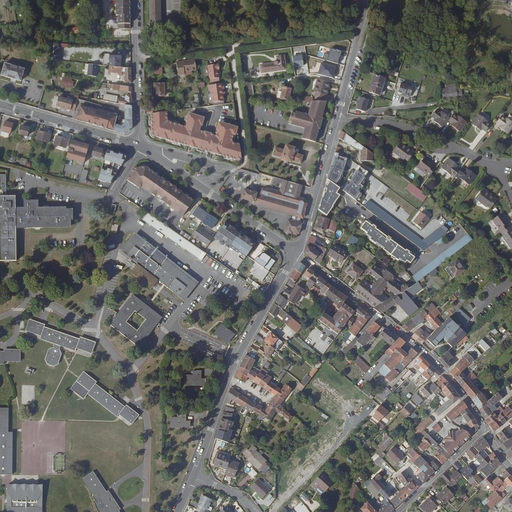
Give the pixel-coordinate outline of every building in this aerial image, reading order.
[(115,0),(116,15),(118,15),(118,24),(130,24),(129,0),(115,0)] [(149,0),(150,27),(161,26),(160,0),(149,0)] [(358,0),(351,0),(352,5),(353,12),(359,13),(359,4),(358,0)] [(329,66),(333,50),(325,48),(321,64),(329,66)] [(340,80),(348,52),(335,48),(333,50),(329,66),(331,67),(328,77),(340,80)] [(121,53),(109,53),(109,66),(121,68),(121,53)] [(260,65),(261,73),(286,70),(286,64),(285,60),(285,55),(276,57),(277,60),(276,60),(275,61),(274,62),(274,63),(260,65)] [(195,60),(176,62),(178,75),(184,74),(184,71),(196,70),(195,60)] [(24,69),(5,63),(1,75),(21,81),(24,69)] [(97,65),(85,64),(85,71),(88,71),(88,76),(96,77),(97,65)] [(208,65),(209,79),(220,78),(218,70),(219,70),(219,64),(208,65)] [(153,67),(154,75),(163,73),(162,66),(153,67)] [(384,78),(374,75),(369,92),(379,96),(384,78)] [(384,95),(389,80),(384,78),(380,94),(384,95)] [(330,83),(317,79),(314,91),(316,92),(315,96),(324,98),(325,94),(327,95),(330,83)] [(246,96),(254,95),(252,82),(244,83),(246,96)] [(401,82),(398,91),(402,93),(405,94),(406,96),(409,96),(410,95),(413,87),(401,82)] [(224,83),(208,85),(209,91),(211,90),(212,103),(214,102),(222,101),(224,101),(222,89),(224,88),(224,83)] [(154,84),(154,96),(164,96),(164,89),(169,89),(168,84),(154,84)] [(291,89),(283,87),(280,98),(288,101),(291,89)] [(456,87),(446,88),(442,89),(443,99),(458,97),(458,96),(456,88),(456,87)] [(126,95),(126,97),(124,104),(125,104),(125,105),(132,106),(132,96),(131,96),(130,96),(126,95)] [(74,112),(78,100),(73,98),(73,101),(67,99),(58,96),(56,106),(60,107),(66,109),(74,112)] [(126,97),(122,96),(121,99),(118,99),(117,103),(121,104),(124,104),(126,97)] [(358,105),(357,110),(366,112),(369,100),(360,97),(359,102),(358,105)] [(322,118),(326,101),(313,101),(309,115),(296,111),(292,111),(289,123),(305,127),(302,137),(315,141),(319,127),(320,127),(323,118),(322,118)] [(80,106),(76,119),(83,121),(83,122),(106,129),(106,128),(113,130),(115,124),(117,116),(97,110),(97,111),(80,106)] [(97,110),(117,116),(118,113),(98,107),(97,109),(97,110)] [(450,118),(441,111),(440,112),(437,109),(431,117),(434,119),(433,120),(437,123),(437,122),(443,127),(448,121),(450,118)] [(152,114),(151,134),(241,161),(242,158),(242,156),(241,150),(240,143),(234,141),(239,127),(218,121),(215,134),(201,130),(205,117),(189,112),(185,125),(170,121),(168,112),(152,114)] [(467,123),(458,115),(457,116),(454,113),(450,118),(448,121),(451,123),(450,125),(454,127),(460,132),(467,123)] [(488,122),(488,121),(479,114),(472,123),(478,128),(478,129),(481,131),(482,130),(485,132),(491,125),(488,122)] [(511,128),(511,121),(506,117),(505,118),(502,115),(496,123),(500,125),(498,127),(502,129),(508,134),(511,128)] [(121,126),(115,124),(113,130),(113,131),(124,134),(133,127),(133,120),(125,120),(125,123),(121,126)] [(13,123),(5,121),(1,131),(2,132),(10,134),(13,123)] [(21,125),(18,134),(27,136),(29,128),(21,125)] [(341,130),(339,138),(344,141),(347,135),(341,130)] [(38,131),(36,139),(48,143),(51,134),(38,131)] [(362,146),(347,135),(344,141),(361,150),(362,146)] [(56,136),(54,144),(66,148),(69,140),(56,136)] [(75,141),(73,149),(81,152),(84,144),(75,141)] [(403,144),(400,141),(392,152),(404,161),(405,159),(408,162),(415,152),(412,149),(411,151),(406,148),(406,147),(403,144)] [(295,148),(286,146),(285,150),(275,147),(272,156),(282,158),(282,159),(291,162),(291,161),(301,164),(304,155),(294,153),(295,148)] [(373,154),(362,146),(361,150),(361,161),(372,161),(373,154)] [(94,147),(92,155),(100,158),(103,150),(94,147)] [(106,153),(104,160),(123,165),(125,155),(111,151),(111,154),(106,153)] [(9,154),(8,161),(14,163),(16,156),(10,154),(9,154)] [(432,162),(425,156),(417,167),(426,174),(425,175),(428,178),(437,167),(434,165),(431,163),(432,162)] [(382,162),(378,158),(373,164),(379,167),(382,162)] [(349,159),(345,166),(358,176),(359,174),(363,169),(352,160),(349,159)] [(455,164),(448,159),(441,167),(451,175),(451,174),(455,177),(457,174),(460,170),(457,167),(458,166),(455,163),(455,164)] [(422,240),(369,200),(346,182),(349,177),(346,175),(347,174),(334,164),(331,168),(327,179),(340,188),(341,189),(424,251),(447,232),(440,227),(422,240)] [(183,216),(194,200),(177,188),(173,186),(152,171),(146,167),(134,169),(127,180),(135,186),(137,184),(141,186),(183,216)] [(470,171),(467,168),(466,170),(462,167),(460,170),(457,174),(460,177),(459,178),(469,185),(476,176),(469,171),(470,171)] [(116,171),(102,168),(99,180),(112,184),(116,171)] [(88,171),(83,169),(79,182),(96,187),(97,184),(85,180),(88,171)] [(363,169),(359,174),(370,182),(369,184),(368,183),(364,189),(370,193),(379,180),(363,169)] [(15,199),(7,199),(6,175),(0,174),(0,263),(16,263),(15,199)] [(340,188),(327,179),(322,197),(318,210),(321,212),(327,216),(334,206),(333,206),(340,195),(337,193),(340,188)] [(280,192),(299,197),(302,186),(283,180),(280,192)] [(410,182),(405,188),(423,202),(428,196),(419,190),(410,182)] [(413,217),(418,210),(386,187),(381,193),(413,217)] [(299,197),(280,192),(267,188),(266,189),(263,189),(261,190),(260,194),(244,189),(241,198),(255,202),(254,204),(293,215),(291,221),(288,220),(284,232),(291,234),(292,232),(299,234),(301,224),(299,223),(300,218),(303,218),(307,203),(305,199),(299,197)] [(475,199),(487,208),(488,207),(490,209),(498,199),(495,196),(493,198),(489,195),(489,194),(486,192),(483,189),(475,199)] [(25,208),(16,209),(16,226),(18,226),(18,227),(32,227),(32,228),(35,228),(39,228),(42,228),(42,226),(70,226),(69,219),(69,213),(65,213),(65,210),(65,207),(42,207),(42,208),(37,208),(33,208),(33,206),(25,206),(25,208)] [(192,214),(202,221),(208,214),(197,207),(192,214)] [(330,219),(327,216),(321,212),(316,227),(324,230),(326,230),(325,232),(327,232),(328,229),(335,232),(339,224),(330,219)] [(429,219),(421,212),(413,222),(422,229),(429,219)] [(508,219),(503,212),(492,220),(498,229),(495,232),(498,235),(501,233),(511,226),(508,223),(506,220),(508,219)] [(148,213),(143,220),(199,258),(203,251),(188,241),(180,235),(176,233),(148,213)] [(218,221),(208,214),(202,221),(212,229),(218,221)] [(389,235),(377,225),(376,227),(375,228),(372,226),(366,221),(360,228),(367,233),(366,234),(370,238),(369,239),(375,244),(376,243),(383,248),(383,249),(398,261),(399,259),(405,263),(407,261),(413,266),(418,260),(409,253),(408,253),(406,251),(407,250),(408,248),(392,236),(390,239),(387,237),(389,235)] [(116,234),(118,225),(114,224),(114,225),(112,225),(110,233),(116,234)] [(511,229),(511,226),(501,233),(503,236),(502,236),(510,249),(511,247),(511,231),(511,230),(511,229)] [(192,235),(208,246),(213,238),(198,227),(192,235)] [(228,228),(222,236),(233,243),(238,235),(228,228)] [(188,241),(191,237),(182,231),(180,235),(188,241)] [(199,282),(136,233),(121,251),(184,301),(199,282)] [(473,240),(468,233),(411,277),(415,283),(418,282),(473,240)] [(254,246),(238,235),(233,243),(248,254),(253,247),(254,246)] [(317,238),(310,235),(307,245),(305,252),(306,254),(314,260),(320,264),(327,250),(323,247),(318,245),(314,243),(317,238)] [(359,239),(353,235),(347,243),(354,247),(359,239)] [(347,253),(333,244),(327,254),(341,262),(347,253)] [(257,251),(253,247),(248,254),(247,256),(255,262),(257,259),(253,256),(257,251)] [(262,281),(276,261),(268,255),(267,257),(259,267),(258,269),(253,276),(262,281)] [(464,270),(457,260),(448,266),(455,276),(464,270)] [(376,262),(374,265),(382,271),(384,268),(376,262)] [(295,268),(301,273),(305,267),(301,263),(298,264),(295,268)] [(363,271),(353,264),(347,272),(356,279),(363,271)] [(375,307),(392,297),(403,293),(409,288),(405,283),(404,284),(401,286),(397,282),(396,283),(392,280),(395,277),(384,268),(382,271),(374,265),(356,288),(354,291),(356,293),(359,295),(359,294),(365,299),(365,300),(375,307)] [(295,282),(301,273),(295,268),(289,278),(287,281),(293,285),(295,282)] [(304,275),(310,278),(311,276),(314,273),(315,272),(309,268),(304,275)] [(404,269),(398,274),(400,278),(406,273),(404,269)] [(311,276),(310,278),(308,281),(313,286),(315,283),(317,280),(311,276)] [(317,280),(315,283),(322,288),(326,282),(319,276),(319,277),(317,280)] [(404,284),(395,277),(392,280),(396,283),(397,282),(401,286),(404,284)] [(322,293),(317,300),(319,302),(321,299),(325,295),(331,286),(332,286),(326,282),(322,288),(320,291),(322,293)] [(412,314),(419,309),(412,301),(415,299),(411,294),(414,291),(416,294),(423,288),(418,282),(415,283),(409,288),(403,293),(392,297),(375,307),(373,308),(380,314),(397,302),(400,300),(406,307),(403,310),(407,314),(409,312),(412,314)] [(502,285),(504,287),(500,290),(503,294),(507,291),(511,288),(511,287),(511,284),(510,282),(507,284),(506,282),(502,285)] [(285,289),(282,296),(286,300),(287,300),(294,304),(300,295),(304,297),(308,292),(297,285),(294,291),(291,289),(290,292),(285,289)] [(320,302),(325,306),(328,309),(331,305),(331,304),(328,302),(327,303),(324,301),(328,297),(332,300),(339,292),(331,286),(325,295),(321,299),(319,302),(320,302)] [(459,288),(454,293),(459,298),(464,294),(459,288)] [(335,302),(338,305),(337,307),(339,309),(347,298),(348,298),(339,291),(339,292),(332,300),(335,302)] [(133,294),(109,324),(139,347),(162,318),(133,294)] [(274,303),(280,308),(283,311),(288,301),(287,300),(286,300),(282,296),(280,294),(274,303)] [(338,305),(335,302),(332,300),(328,297),(324,301),(327,303),(328,302),(331,304),(331,305),(334,308),(335,309),(336,308),(337,307),(338,305)] [(351,301),(347,298),(338,310),(342,313),(349,306),(352,302),(351,301)] [(400,300),(397,302),(403,310),(406,307),(400,300)] [(284,319),(282,321),(286,324),(292,318),(283,311),(280,308),(274,303),(269,312),(270,313),(275,318),(277,313),(284,319)] [(432,303),(424,309),(419,313),(423,318),(425,317),(436,308),(432,303)] [(354,312),(360,316),(367,321),(371,316),(365,311),(360,308),(358,307),(354,312)] [(436,308),(425,317),(427,319),(436,330),(439,326),(442,324),(437,317),(441,314),(436,308)] [(455,313),(465,322),(469,318),(459,308),(455,313)] [(419,313),(411,319),(416,326),(427,319),(425,317),(423,318),(419,313)] [(451,315),(442,324),(445,326),(454,318),(451,315)] [(367,321),(360,316),(354,325),(360,329),(367,321)] [(351,317),(346,323),(350,326),(354,320),(351,317)] [(302,326),(292,318),(286,324),(297,333),(302,326)] [(30,319),(25,330),(41,336),(40,338),(55,343),(54,346),(49,348),(45,359),(48,363),(54,365),(58,363),(62,353),(60,349),(61,346),(76,351),(77,348),(92,353),(96,342),(80,336),(79,339),(44,327),(45,324),(30,319)] [(416,326),(411,319),(405,324),(401,327),(408,332),(416,326)] [(379,335),(385,328),(375,320),(366,331),(371,335),(372,336),(375,338),(379,335)] [(235,334),(221,323),(214,333),(227,344),(235,334)] [(360,329),(354,325),(349,332),(343,341),(345,343),(350,337),(353,340),(356,336),(355,336),(358,333),(360,329)] [(428,338),(422,343),(426,348),(432,343),(435,340),(439,335),(450,349),(456,343),(466,335),(467,334),(465,331),(457,338),(458,339),(455,342),(451,336),(446,330),(444,332),(439,326),(436,330),(430,336),(428,338)] [(397,338),(385,328),(379,335),(392,345),(397,338)] [(423,332),(419,328),(411,337),(416,341),(417,340),(421,334),(423,332)] [(356,336),(353,340),(340,354),(350,364),(353,361),(346,354),(357,342),(363,347),(370,339),(372,341),(375,338),(372,336),(371,335),(366,331),(359,339),(356,336)] [(266,343),(272,347),(276,342),(278,339),(271,332),(264,340),(264,341),(266,343)] [(427,334),(423,332),(421,334),(417,340),(422,343),(428,338),(430,336),(427,334)] [(261,344),(264,341),(264,340),(257,334),(255,338),(261,344)] [(488,334),(482,339),(486,343),(492,338),(488,334)] [(466,335),(456,343),(459,346),(464,341),(468,338),(466,335)] [(400,348),(404,343),(405,342),(399,338),(389,349),(401,360),(407,354),(400,348)] [(486,343),(482,339),(479,342),(486,351),(493,345),(489,341),(486,343)] [(262,347),(259,353),(268,359),(275,349),(272,347),(266,343),(263,347),(262,347)] [(411,349),(404,343),(400,348),(407,354),(411,349)] [(411,349),(407,354),(401,360),(400,362),(405,367),(410,361),(417,353),(411,348),(411,349)] [(0,364),(4,364),(4,361),(21,362),(21,349),(4,349),(4,351),(0,351),(0,364)] [(448,351),(438,359),(447,369),(452,365),(448,361),(453,357),(455,355),(454,354),(452,356),(448,351)] [(467,353),(463,357),(470,364),(474,361),(475,361),(478,358),(476,356),(473,359),(467,353)] [(246,355),(240,367),(250,372),(251,370),(255,360),(246,355)] [(365,373),(370,368),(358,356),(353,361),(365,373)] [(424,371),(430,364),(420,356),(417,359),(418,360),(416,363),(418,365),(415,368),(418,370),(418,369),(420,367),(424,371)] [(470,364),(463,357),(455,367),(461,373),(462,372),(470,364)] [(260,371),(262,369),(268,360),(265,358),(257,369),(259,370),(260,371)] [(287,359),(285,363),(286,364),(283,368),(287,370),(292,363),(287,359)] [(394,369),(397,365),(394,362),(387,368),(391,371),(394,369)] [(394,369),(399,373),(405,367),(400,362),(397,365),(394,369)] [(399,373),(394,369),(391,371),(387,368),(384,364),(378,371),(390,383),(399,373)] [(431,365),(430,364),(424,371),(431,376),(433,374),(436,370),(431,365)] [(250,372),(240,367),(235,376),(245,382),(248,377),(253,381),(257,375),(251,370),(250,372)] [(315,367),(308,376),(311,378),(318,370),(315,367)] [(461,373),(455,367),(449,372),(455,379),(461,373)] [(257,375),(253,381),(259,385),(266,374),(268,372),(262,369),(260,371),(259,373),(257,375)] [(284,370),(277,379),(280,381),(286,372),(284,370)] [(409,370),(401,378),(404,381),(406,380),(410,375),(412,373),(410,371),(409,370)] [(185,376),(185,386),(205,386),(206,379),(201,379),(201,371),(193,371),(193,376),(185,376)] [(431,376),(424,371),(423,373),(421,375),(427,380),(431,376)] [(461,373),(455,379),(461,387),(469,380),(471,382),(477,377),(472,372),(467,377),(462,372),(461,373)] [(125,408),(95,384),(96,382),(84,373),(71,389),(84,398),(88,393),(117,416),(119,414),(132,424),(138,415),(126,406),(125,408)] [(365,373),(354,385),(358,388),(369,376),(365,373)] [(266,374),(259,385),(264,388),(269,381),(272,377),(266,374)] [(311,378),(308,376),(306,374),(299,382),(305,386),(311,378)] [(427,380),(421,375),(420,375),(415,380),(421,386),(427,380)] [(437,380),(434,383),(441,390),(441,389),(449,383),(442,375),(439,378),(440,379),(438,381),(437,380)] [(389,390),(392,392),(393,393),(397,389),(397,388),(404,381),(401,378),(394,386),(389,390)] [(421,386),(415,380),(413,378),(410,382),(418,389),(421,386)] [(480,392),(471,382),(469,380),(461,387),(472,399),(480,392)] [(269,381),(264,388),(271,393),(276,386),(269,381)] [(441,390),(434,383),(433,382),(429,387),(430,389),(433,393),(428,397),(432,401),(434,398),(436,396),(441,390)] [(492,385),(490,382),(480,392),(487,402),(489,400),(484,392),(489,388),(492,385)] [(446,396),(447,397),(455,391),(449,383),(441,389),(446,396)] [(273,399),(280,405),(285,398),(292,389),(285,384),(281,389),(276,386),(271,393),(275,395),(273,399)] [(428,398),(428,397),(433,393),(430,389),(429,387),(426,384),(420,390),(428,398)] [(383,400),(392,392),(389,390),(387,387),(378,395),(383,400)] [(231,400),(235,402),(240,394),(231,388),(227,397),(225,403),(229,404),(231,400)] [(449,399),(445,402),(435,411),(438,415),(460,397),(455,391),(447,397),(449,399)] [(480,392),(472,399),(479,409),(487,402),(480,392)] [(502,398),(498,392),(488,401),(487,402),(479,409),(485,419),(493,412),(495,410),(493,406),(502,398)] [(240,394),(235,402),(244,408),(249,400),(240,394)] [(416,394),(411,399),(418,406),(424,400),(416,394)] [(380,406),(383,403),(375,397),(372,400),(380,406)] [(273,399),(269,405),(277,410),(289,421),(293,417),(283,409),(284,408),(282,406),(280,405),(273,399)] [(249,400),(244,408),(251,412),(252,410),(254,406),(256,404),(249,400)] [(451,421),(457,416),(467,408),(467,407),(462,400),(446,415),(451,421)] [(398,412),(403,407),(398,403),(396,405),(394,408),(398,412)] [(254,406),(252,410),(258,414),(262,408),(256,404),(254,406)] [(277,410),(269,405),(265,410),(273,415),(277,410)] [(369,420),(382,430),(386,426),(381,422),(389,411),(381,405),(369,420)] [(221,419),(231,421),(234,409),(225,406),(221,419)] [(405,406),(401,411),(407,417),(411,412),(405,406)] [(497,417),(493,420),(499,427),(502,424),(506,421),(509,418),(511,415),(511,410),(509,406),(504,411),(503,411),(499,415),(497,417)] [(9,408),(0,407),(0,474),(12,474),(13,432),(9,432),(9,408)] [(485,419),(489,425),(493,420),(497,417),(495,415),(497,412),(499,415),(503,411),(499,407),(496,410),(495,410),(493,412),(485,419)] [(263,408),(259,414),(258,418),(260,419),(262,420),(264,417),(269,420),(270,421),(273,415),(265,410),(263,408)] [(467,423),(474,418),(469,410),(467,408),(461,413),(463,415),(463,416),(463,417),(460,419),(465,425),(467,424),(467,423)] [(239,410),(234,409),(231,421),(234,422),(235,423),(239,410)] [(413,411),(408,416),(412,419),(417,414),(416,413),(413,411)] [(169,418),(169,428),(190,428),(190,421),(185,421),(186,413),(177,413),(177,418),(169,418)] [(433,420),(429,416),(413,430),(420,436),(422,438),(427,433),(423,429),(433,420)] [(474,418),(467,423),(467,424),(471,428),(474,433),(478,430),(478,428),(477,427),(479,426),(474,418)] [(218,430),(225,432),(227,433),(228,429),(232,430),(234,422),(231,421),(221,419),(218,430)] [(493,420),(489,425),(494,432),(499,427),(493,420)] [(437,433),(441,428),(438,424),(437,425),(436,424),(432,428),(437,433)] [(511,437),(504,428),(498,434),(503,441),(504,442),(511,437)] [(444,450),(450,456),(471,436),(467,432),(461,429),(455,434),(454,432),(453,431),(443,440),(444,441),(446,442),(441,447),(444,450)] [(422,438),(430,445),(434,448),(436,447),(438,449),(437,450),(447,460),(450,456),(444,450),(441,447),(441,446),(439,445),(432,437),(431,438),(431,437),(427,433),(422,438)] [(380,449),(383,451),(383,452),(387,448),(383,445),(390,437),(388,435),(377,446),(380,449)] [(423,451),(430,445),(422,438),(420,436),(416,439),(421,444),(418,447),(423,451)] [(383,445),(387,448),(394,441),(390,437),(383,445)] [(487,443),(482,437),(472,446),(478,453),(478,454),(483,459),(484,460),(487,463),(496,456),(494,452),(488,455),(486,457),(481,451),(485,446),(488,449),(490,447),(487,443)] [(500,446),(504,451),(511,444),(511,437),(511,438),(511,437),(504,442),(501,445),(500,446)] [(258,470),(260,472),(267,466),(268,465),(266,462),(267,461),(261,455),(264,453),(261,450),(258,453),(256,451),(258,449),(252,445),(248,450),(247,449),(243,453),(248,458),(247,459),(258,470)] [(396,464),(404,456),(394,446),(386,454),(396,464)] [(472,459),(474,457),(478,454),(478,453),(472,446),(466,452),(472,459)] [(414,449),(407,455),(410,459),(417,453),(414,449)] [(437,451),(436,452),(433,455),(442,464),(447,460),(437,450),(437,451)] [(212,464),(227,469),(230,459),(231,457),(217,452),(212,464)] [(379,456),(376,453),(371,458),(374,461),(379,456)] [(433,461),(429,465),(420,456),(417,453),(410,460),(413,463),(422,471),(417,476),(423,482),(438,468),(438,467),(433,461)] [(475,464),(470,468),(475,474),(476,473),(479,470),(483,467),(487,463),(484,460),(483,459),(478,454),(474,457),(478,461),(480,464),(477,467),(475,464)] [(382,458),(379,456),(374,461),(379,466),(382,463),(380,461),(382,458)] [(496,456),(487,463),(494,470),(501,464),(496,456)] [(230,459),(227,469),(225,474),(234,478),(240,463),(230,459)] [(456,462),(452,465),(457,470),(460,467),(456,462)] [(483,467),(479,470),(486,477),(494,470),(487,463),(483,467)] [(459,472),(461,474),(467,481),(467,480),(470,478),(472,476),(473,476),(474,475),(475,474),(470,468),(467,465),(464,468),(459,472)] [(253,469),(248,474),(254,479),(258,474),(253,469)] [(505,488),(508,485),(504,480),(510,475),(505,470),(498,477),(502,482),(500,484),(505,488)] [(93,471),(82,478),(94,496),(93,496),(97,502),(95,504),(95,505),(95,506),(96,507),(96,508),(97,509),(97,511),(98,511),(119,511),(121,509),(108,490),(106,492),(93,471)] [(403,471),(398,475),(403,482),(406,485),(411,481),(413,480),(411,478),(409,475),(407,476),(403,471)] [(450,477),(456,483),(462,477),(457,471),(450,477)] [(456,484),(456,483),(450,477),(445,472),(440,477),(451,488),(456,484)] [(321,473),(311,484),(315,488),(318,485),(325,491),(333,483),(321,473)] [(371,483),(375,479),(383,489),(384,488),(385,487),(378,480),(381,477),(378,473),(369,481),(371,483)] [(475,474),(474,475),(480,482),(482,480),(476,473),(475,474)] [(403,482),(398,475),(395,478),(399,484),(402,488),(406,485),(403,482)] [(473,476),(472,476),(475,480),(476,479),(479,483),(480,482),(474,475),(473,476)] [(500,484),(502,482),(498,477),(492,481),(488,477),(482,483),(480,485),(483,489),(486,486),(487,485),(492,491),(500,484)] [(258,479),(250,487),(259,495),(258,496),(262,499),(270,490),(258,479)] [(375,479),(371,483),(380,492),(383,489),(375,479)] [(406,486),(412,493),(417,489),(417,488),(419,486),(417,484),(415,486),(412,482),(411,481),(406,485),(406,486)] [(352,483),(351,487),(351,489),(348,500),(355,502),(358,488),(353,482),(352,483)] [(368,486),(367,488),(375,497),(380,492),(371,483),(368,486)] [(8,484),(7,511),(42,511),(42,485),(8,484)] [(505,488),(500,484),(492,491),(493,492),(487,498),(490,501),(487,504),(491,508),(494,505),(505,494),(503,492),(505,489),(505,488)] [(396,495),(402,502),(412,493),(406,486),(396,495)] [(446,487),(436,496),(443,504),(453,495),(446,487)] [(385,499),(386,500),(391,495),(393,498),(393,497),(392,495),(384,488),(383,489),(380,492),(383,496),(385,499)] [(306,502),(310,498),(304,492),(300,496),(306,502)] [(380,492),(375,497),(378,501),(383,496),(380,492)] [(388,502),(394,509),(402,502),(396,495),(393,497),(393,498),(388,502)] [(211,501),(201,497),(200,501),(197,507),(196,511),(195,511),(203,511),(204,511),(206,511),(211,501)] [(429,498),(420,506),(425,511),(430,511),(436,506),(429,498)] [(383,506),(388,511),(391,511),(394,509),(388,502),(386,500),(385,499),(383,500),(386,503),(383,506)] [(376,511),(367,502),(360,509),(363,511),(376,511)]
